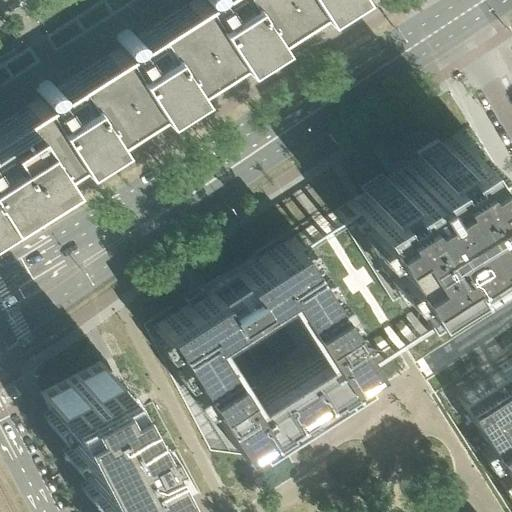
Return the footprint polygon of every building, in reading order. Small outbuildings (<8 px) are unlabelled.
[(103,0),(62,27),(19,54),(0,65),(0,209),(32,189),(29,186),(73,158),(75,161),(112,138),(110,135),(153,107),(155,110),(192,87),(190,84),(233,56),(235,59),(272,36),(270,33),(294,17),(313,5),(315,9),(328,0),(103,0)] [(362,193),(333,212),(390,301),(404,291),(426,325),(511,270),(511,224),(455,134),(440,144),(437,139),(414,153),(417,158),(384,179),(381,175),(360,188),(362,193)] [(188,304),(156,325),(234,448),(248,439),(253,448),(255,447),(251,441),(263,434),(266,440),(294,422),(291,416),(355,375),(358,381),(360,380),(354,371),(368,362),(290,239),(204,294),(201,289),(184,299),(188,304)] [(44,392),(41,394),(42,397),(43,398),(46,403),(102,511),(178,511),(176,508),(177,508),(156,469),(180,456),(177,450),(152,402),(151,400),(148,395),(125,350),(111,357),(101,362),(98,364),(89,368),(86,370),(77,375),(73,377),(68,379),(65,381),(56,386),(52,387),(44,392)] [(511,357),(454,395),(511,486),(511,357)]
